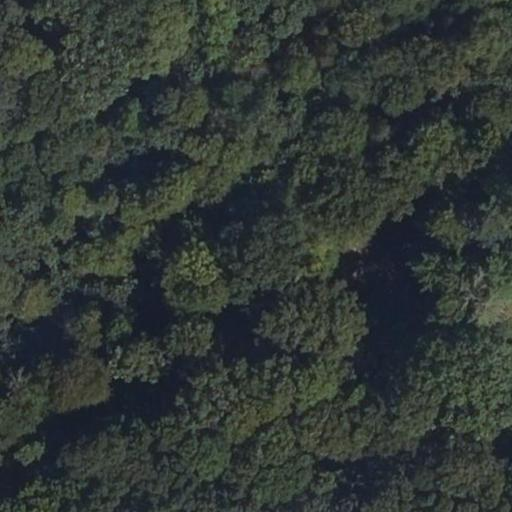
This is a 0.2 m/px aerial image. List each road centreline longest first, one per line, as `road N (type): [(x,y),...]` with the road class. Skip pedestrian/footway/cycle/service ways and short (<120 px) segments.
road 1 (track): [(70,0),(511,438)]
road 2 (track): [(337,272),(0,495)]
road 3 (track): [(337,272),(326,0)]
road 4 (track): [(337,272),(322,368),(264,511)]
